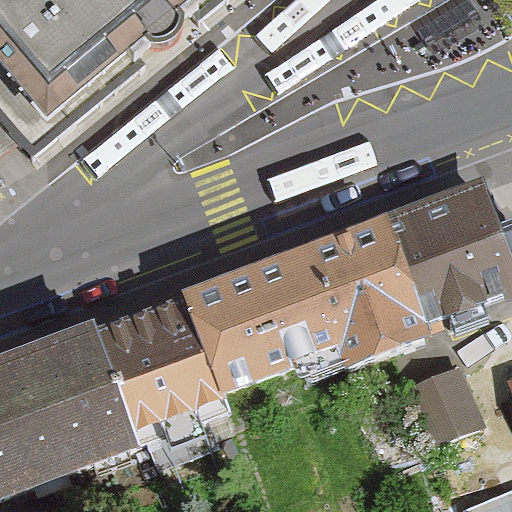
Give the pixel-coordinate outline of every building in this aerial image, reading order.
[(0,0),(0,157),(3,155),(14,147),(27,162),(232,0),(0,0)] [(511,280),(481,200),(381,235),(424,354),(511,321),(511,280)] [(381,235),(172,313),(211,418),(336,375),(340,386),(424,354),(381,235)] [(172,313),(84,346),(123,452),(144,444),(148,453),(140,455),(152,488),(214,466),(208,451),(221,446),(211,418),(172,313)] [(84,346),(0,376),(0,511),(5,511),(129,467),(123,452),(84,346)] [(456,372),(408,394),(436,454),(484,431),(456,372)] [(511,511),(511,387),(509,389),(511,395),(511,492),(465,510),(466,511),(511,511)]
